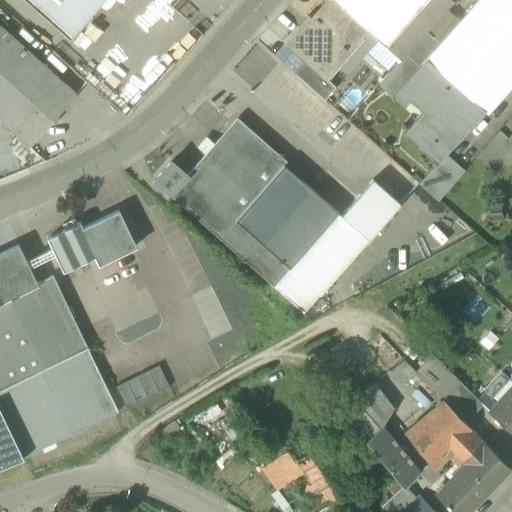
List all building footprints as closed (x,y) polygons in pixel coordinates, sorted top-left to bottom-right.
[(26,0),(70,38),(103,0),(26,0)] [(365,29),(331,0),(310,25),(311,26),(305,33),(298,27),(283,43),(304,61),(322,77),(323,76),(335,62),(365,29)] [(332,0),(365,29),(376,39),(386,47),(427,0),(332,0)] [(452,0),(427,0),(386,47),(401,60),(406,54),(453,1),(452,0)] [(511,0),(477,0),(427,57),(485,109),(488,111),(511,83),(511,0)] [(0,25),(0,118),(30,145),(76,93),(0,25)] [(365,29),(335,62),(346,72),(376,39),(365,29)] [(401,60),(380,84),(394,96),(404,86),(403,85),(420,66),(406,54),(401,60)] [(485,109),(427,57),(420,66),(403,85),(404,86),(427,106),(404,132),(438,161),(439,162),(446,154),(485,109)] [(322,77),(304,61),(294,73),(324,99),(335,87),(323,76),(322,77)] [(171,161),(153,180),(223,242),(239,224),(235,219),(283,165),(286,161),(241,121),(190,178),(171,161)] [(438,161),(419,183),(437,200),(464,170),(446,154),(439,162),(438,161)] [(283,165),(235,219),(239,224),(289,267),(338,212),(283,165)] [(372,179),(341,215),(367,239),(368,239),(399,203),(372,179)] [(78,221),(46,237),(62,270),(93,255),(97,264),(134,246),(117,210),(81,227),(78,221)] [(289,267),(273,285),(303,312),(367,239),(341,215),(338,212),(289,267)] [(289,267),(239,224),(223,242),(273,285),(289,267)] [(18,244),(0,252),(0,300),(37,283),(37,282),(18,244)] [(37,283),(0,300),(0,387),(86,347),(51,275),(37,282),(37,283)] [(86,347),(0,387),(0,412),(21,456),(116,411),(86,347)] [(460,381),(432,353),(415,371),(443,400),(460,381)] [(157,365),(114,386),(125,408),(168,387),(157,365)] [(482,405),(460,381),(443,400),(465,422),(482,405)] [(341,411),(365,441),(381,428),(392,408),(373,384),(341,411)] [(511,384),(488,411),(511,432),(511,384)] [(443,450),(468,428),(443,400),(404,434),(429,463),(443,450)] [(0,465),(21,457),(21,456),(0,412),(0,465)] [(417,473),(381,428),(365,441),(396,478),(402,485),(407,481),(408,482),(417,473)] [(443,450),(463,466),(485,444),(468,428),(443,450)] [(352,488),(311,431),(287,449),(302,471),(323,499),(327,505),(338,498),(352,488)] [(463,466),(487,489),(508,468),(485,444),(463,466)] [(287,449),(262,467),(278,489),(302,471),(287,449)] [(463,466),(436,494),(453,511),(464,511),(487,489),(463,466)] [(396,478),(386,487),(392,495),(402,485),(396,478)] [(369,511),(352,488),(338,498),(347,511),(369,511)]
